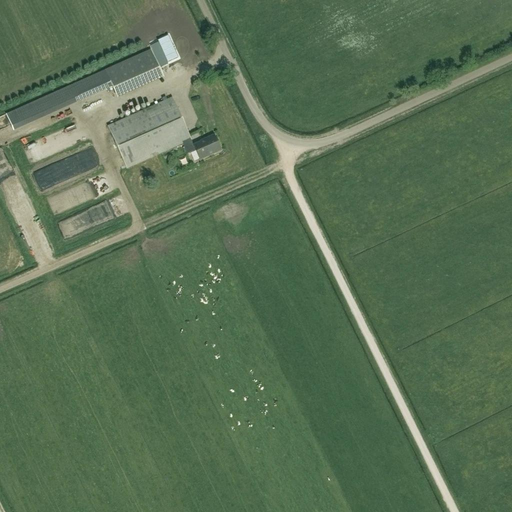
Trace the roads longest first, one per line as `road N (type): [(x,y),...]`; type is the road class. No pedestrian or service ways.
road 1 (track): [(450,511),(289,183),(286,147)]
road 2 (unknown): [(0,294),(284,163)]
road 3 (unclassified): [(251,110),(286,147),(304,145),(511,56)]
road 4 (unclassified): [(251,110),(197,0)]
